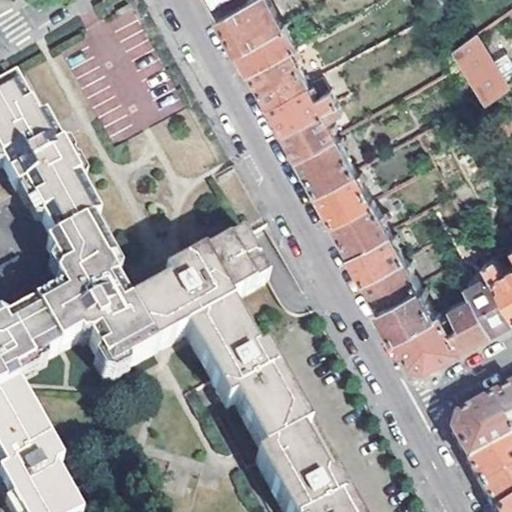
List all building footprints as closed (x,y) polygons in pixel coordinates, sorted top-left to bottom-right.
[(353,511),(335,480),(327,483),(302,438),(310,433),(267,355),(258,360),(228,305),(270,282),(245,238),(268,226),(144,0),(104,0),(5,62),(15,82),(0,90),(0,164),(49,265),(0,290),(0,463),(5,472),(0,474),(0,476),(19,511),(95,511),(125,498),(132,511),(353,511)] [(212,0),(220,15),(249,0),(212,0)] [(229,32),(239,49),(283,24),(269,0),(249,0),(220,15),(229,32)] [(247,64),(251,70),(289,50),(297,45),(286,23),(283,24),(239,49),(247,64)] [(455,50),(465,64),(486,99),(488,101),(508,87),(476,35),(455,50)] [(289,50),(251,70),(254,77),(269,104),(307,83),(289,50)] [(496,60),(506,79),(511,75),(511,63),(507,54),(496,60)] [(323,74),(307,83),(310,87),(313,85),(316,91),(313,93),(316,98),(331,90),(323,74)] [(272,110),(283,129),(337,100),(331,90),(316,98),(313,93),(316,91),(313,85),(310,87),(307,83),(269,104),(272,110)] [(456,116),(463,129),(495,112),(488,101),(486,99),(456,116)] [(293,148),(297,156),(336,135),(334,132),(338,130),(334,123),(331,125),(328,121),(344,113),(337,100),(283,129),(293,148)] [(336,135),(297,156),(302,164),(317,191),(356,170),(343,146),(346,144),(343,138),(339,140),(336,135)] [(356,170),(317,191),(321,199),(334,223),(373,201),(363,182),(366,180),(363,174),(359,176),(356,170)] [(375,200),(373,201),(334,223),(346,245),(350,253),(391,230),(389,226),(391,224),(389,219),(386,220),(375,200)] [(354,258),(366,280),(406,258),(397,242),(400,240),(397,234),(394,236),(391,230),(350,253),(354,258)] [(511,267),(508,270),(500,255),(488,261),(495,274),(511,304),(511,267)] [(369,287),(380,306),(421,284),(412,269),(415,267),(412,261),(409,263),(406,258),(366,280),(369,287)] [(511,319),(511,304),(495,274),(469,287),(473,295),(492,330),(498,327),(511,319)] [(383,312),(396,336),(437,314),(427,294),(430,293),(427,287),(423,288),(421,284),(380,306),(383,312)] [(473,295),(449,308),(454,317),(448,320),(449,323),(447,325),(460,348),(488,333),(492,330),(473,295)] [(437,314),(396,336),(400,342),(411,363),(428,366),(460,348),(447,325),(449,323),(448,320),(446,316),(443,317),(441,312),(437,314)] [(466,461),(509,438),(502,424),(511,418),(511,386),(463,414),(454,419),(450,433),(466,461)] [(470,469),(481,490),(511,472),(511,436),(509,438),(466,461),(470,469)] [(491,507),(493,511),(495,511),(511,503),(511,472),(481,490),(491,507)] [(511,511),(511,503),(495,511),(511,511)]
